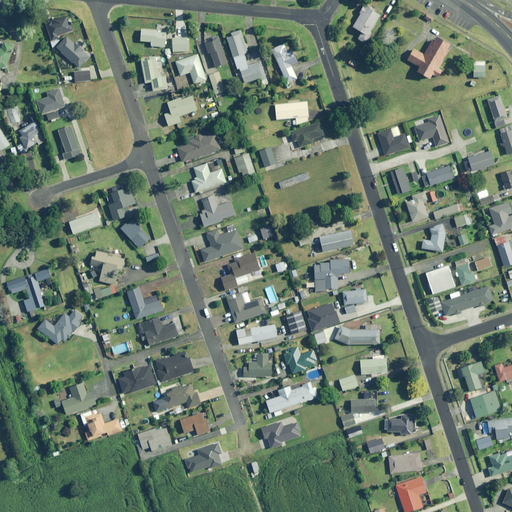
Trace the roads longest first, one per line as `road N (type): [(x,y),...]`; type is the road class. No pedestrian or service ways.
road 1 (residential): [(313,16),(423,349)]
road 2 (residential): [(147,156),(241,427)]
road 3 (residential): [(136,0),(313,16)]
road 4 (residential): [(423,349),(476,511)]
road 5 (residential): [(93,0),(147,156)]
